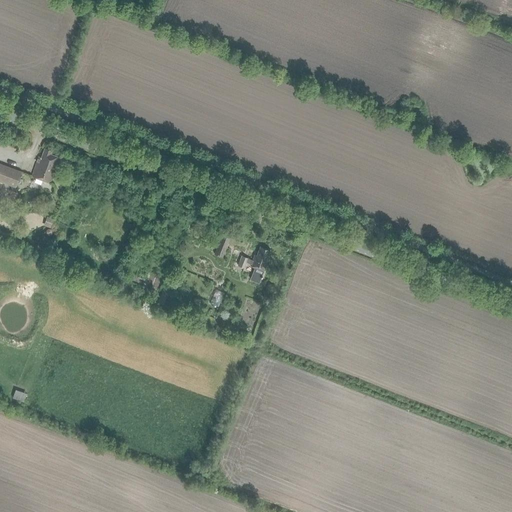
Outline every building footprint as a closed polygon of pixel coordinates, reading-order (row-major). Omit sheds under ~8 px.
[(49,183),(59,157),(50,154),(51,151),(44,148),(40,158),(38,157),(31,176),(49,183)] [(21,173),(0,165),(0,180),(16,187),(21,173)] [(47,217),(43,225),(50,228),(53,219),(47,217)] [(230,238),(221,235),(214,254),(222,258),(230,238)] [(246,262),(251,264),(250,266),(256,268),(252,276),(260,279),(268,258),(267,257),(270,250),(260,246),(256,255),(254,255),(252,260),(248,258),(241,255),(238,265),(244,268),(246,262)] [(216,289),(211,302),(219,306),(225,293),(216,289)] [(24,402),(28,393),(16,389),(13,398),(24,402)]
